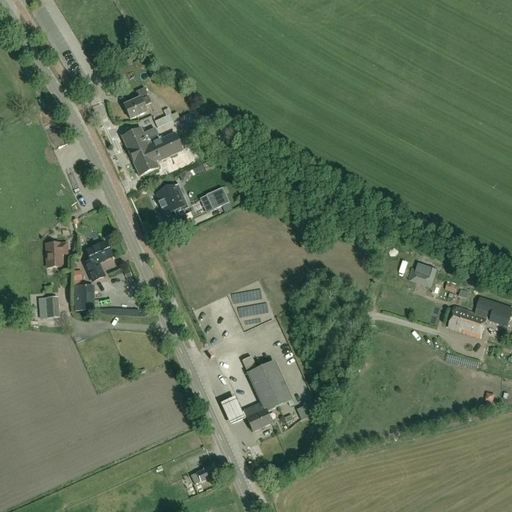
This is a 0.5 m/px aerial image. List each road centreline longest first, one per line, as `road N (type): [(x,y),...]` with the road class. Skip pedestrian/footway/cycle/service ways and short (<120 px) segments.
road 1 (tertiary): [(143,270),(84,141),(6,12)]
road 2 (tertiary): [(143,270),(251,511)]
